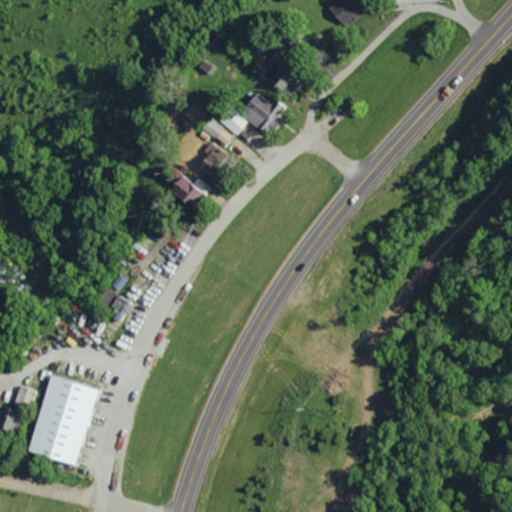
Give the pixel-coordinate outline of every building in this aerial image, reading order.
[(343,25),(361,4),(356,0),(334,0),(326,9),(343,25)] [(272,59),(260,74),(287,96),(299,80),(272,59)] [(234,135),(246,120),(264,135),(279,116),(277,115),(283,107),(272,98),(268,103),(250,88),(220,123),(234,135)] [(201,128),(224,144),(231,134),(209,117),(201,128)] [(194,164),(212,178),(229,156),(211,142),(194,164)] [(195,176),(190,183),(178,173),(165,188),(190,208),(207,186),(195,176)] [(112,318),(121,322),(130,298),(103,288),(97,302),(116,309),(112,318)] [(164,340),(154,335),(148,347),(159,352),(164,340)] [(72,465),(94,388),(47,374),(24,451),(72,465)]
